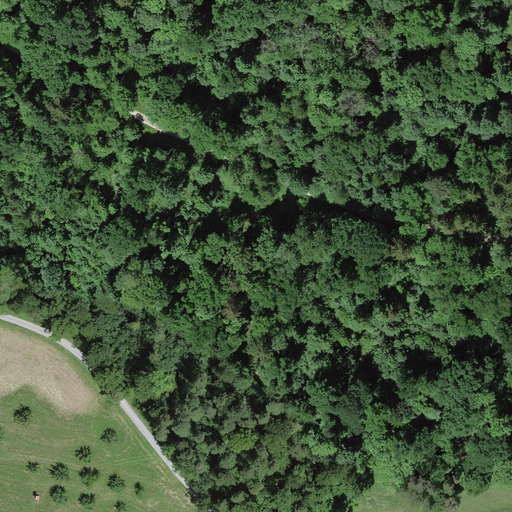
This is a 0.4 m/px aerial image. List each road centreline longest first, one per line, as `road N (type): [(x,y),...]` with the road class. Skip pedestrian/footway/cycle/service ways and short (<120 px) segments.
road 1 (track): [(511,238),(421,226),(313,193),(87,91),(0,39)]
road 2 (track): [(0,315),(82,357),(215,511)]
